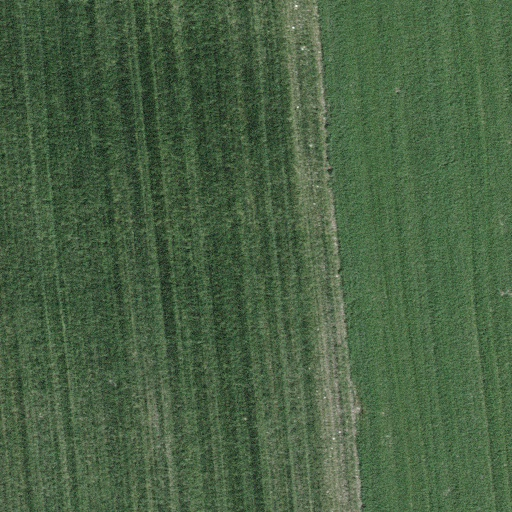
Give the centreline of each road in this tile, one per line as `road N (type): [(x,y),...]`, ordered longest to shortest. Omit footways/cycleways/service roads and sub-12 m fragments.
road 1 (motorway): [(0,493),(511,496)]
road 2 (motorway): [(511,395),(0,392)]
